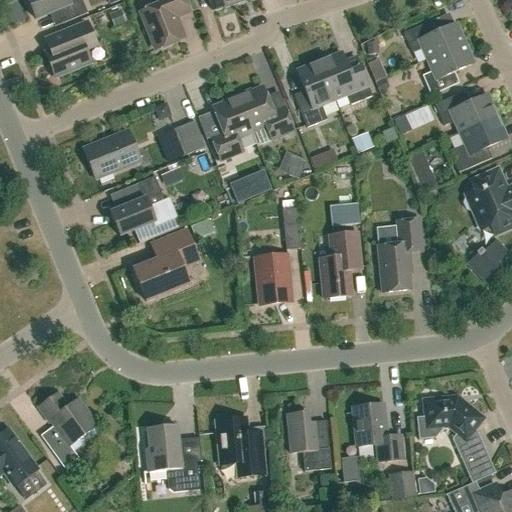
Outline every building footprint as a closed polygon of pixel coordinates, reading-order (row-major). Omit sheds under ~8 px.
[(26,0),(35,20),(56,12),(62,25),(87,15),(80,0),(26,0)] [(189,13),(183,0),(156,0),(159,6),(140,13),(155,51),(183,40),(174,18),(189,13)] [(207,0),(211,11),(235,3),(233,0),(207,0)] [(427,61),(464,45),(455,25),(435,33),(431,22),(403,35),(411,53),(421,48),(427,61)] [(96,47),(86,23),(61,34),(66,45),(44,54),(54,79),(90,65),(85,52),(96,47)] [(473,65),(464,45),(427,61),(432,73),(422,77),(430,97),(458,84),(453,74),(473,65)] [(319,63),(334,101),(345,96),(349,106),(371,98),(360,69),(349,74),(341,54),(319,63)] [(334,101),(319,63),(296,73),(304,92),(293,96),(306,129),(326,121),(320,106),(334,101)] [(250,91),(236,97),(251,134),(265,129),(271,142),(293,133),(284,108),(272,113),(262,88),(250,93),(250,91)] [(459,134),(496,118),(486,96),(467,104),(462,94),(434,106),(444,127),(454,123),(459,134)] [(237,140),(251,134),(236,97),(222,102),(223,104),(211,109),(222,134),(210,139),(220,163),(242,153),(237,140)] [(402,117),(392,122),(399,137),(409,133),(402,117)] [(506,140),(496,118),(459,134),(464,146),(449,152),(459,174),(491,160),(486,149),(506,140)] [(203,148),(192,122),(170,132),(181,157),(203,148)] [(139,163),(127,132),(83,150),(95,180),(139,163)] [(359,156),(376,150),(371,134),(354,141),(359,156)] [(320,156),(309,160),(314,173),(325,168),(320,156)] [(296,158),(288,177),(297,181),(305,162),(296,158)] [(212,162),(197,168),(201,178),(216,173),(212,162)] [(511,186),(506,190),(497,170),(469,182),(473,191),(464,195),(466,199),(464,200),(462,204),(465,210),(470,212),(471,212),(480,232),(489,228),(493,237),(511,228),(511,186)] [(429,175),(416,180),(421,192),(434,186),(429,175)] [(336,177),(337,187),(356,186),(355,176),(336,177)] [(164,203),(154,178),(128,189),(134,204),(109,214),(119,238),(154,223),(149,210),(164,203)] [(239,182),(227,187),(235,206),(247,201),(239,182)] [(298,250),(294,210),(280,212),(284,251),(298,250)] [(422,252),(419,221),(395,223),(398,245),(376,247),(381,294),(410,291),(408,266),(410,266),(409,254),(422,252)] [(198,241),(218,236),(214,222),(194,227),(198,241)] [(198,262),(186,231),(150,246),(156,261),(132,271),(145,303),(188,286),(182,269),(198,262)] [(360,271),(357,234),(328,237),(331,259),(319,260),(323,300),(351,297),(348,272),(360,271)] [(504,255),(492,241),(464,266),(479,284),(499,266),(496,263),(504,255)] [(291,303),(286,256),(254,260),(258,307),(291,303)] [(67,409),(57,395),(38,409),(49,423),(50,422),(54,427),(40,437),(63,470),(78,459),(69,447),(96,427),(77,401),(67,409)] [(464,410),(450,399),(428,401),(423,407),(425,430),(447,428),(455,435),(451,440),(470,483),(494,473),(475,430),(480,424),(479,417),(470,409),(464,410)] [(386,438),(382,406),(352,409),(356,449),(375,447),(377,464),(402,461),(400,437),(386,438)] [(308,424),(307,413),(286,415),(290,455),(302,454),(304,473),(330,470),(325,422),(308,424)] [(260,432),(247,434),(245,420),(215,423),(220,469),(221,470),(236,469),(237,479),(264,476),(261,450),(260,432)] [(180,461),(176,427),(147,430),(148,447),(145,451),(148,474),(166,472),(168,490),(172,494),(199,491),(195,459),(180,461)] [(36,471),(7,431),(0,436),(0,474),(3,473),(13,487),(36,471)] [(413,499),(410,472),(386,475),(389,501),(413,499)] [(446,497),(452,511),(511,511),(511,492),(499,498),(494,485),(479,492),(475,484),(446,497)]
